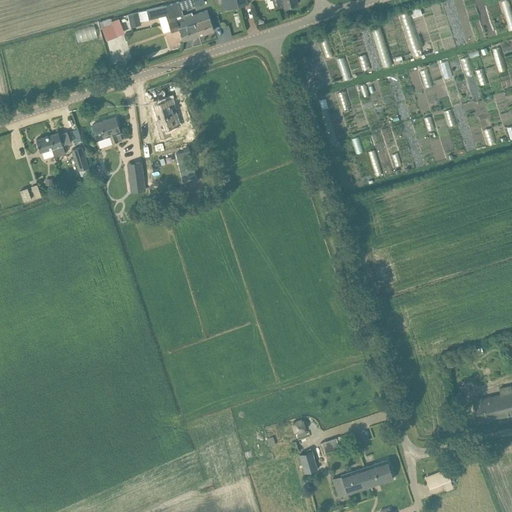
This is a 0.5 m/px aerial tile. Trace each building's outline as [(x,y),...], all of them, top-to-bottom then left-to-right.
[(181,0),(179,1),(182,9),(195,5),(205,2),(203,0),(181,0)] [(224,0),(227,10),(239,7),(236,0),(224,0)] [(284,6),(285,6),(297,3),(297,1),(299,0),(273,0),(275,8),(284,6)] [(164,5),(146,9),(149,19),(158,17),(161,25),(168,23),(170,30),(171,32),(179,29),(183,40),(198,35),(196,27),(188,30),(184,18),(182,9),(179,1),(164,6),(164,5)] [(207,10),(184,18),(188,30),(196,27),(198,35),(214,30),(207,10)] [(131,27),(141,24),(138,11),(128,14),(129,17),(131,27)] [(423,52),(409,11),(400,14),(414,55),(423,52)] [(107,32),(131,27),(129,17),(105,22),(107,32)] [(391,65),(383,26),(374,28),(382,67),(391,65)] [(497,64),(503,63),(500,46),(494,48),(497,64)] [(361,67),(369,66),(367,54),(360,55),(361,67)] [(345,56),(338,58),(344,80),(351,78),(345,56)] [(171,126),(181,122),(173,98),(156,103),(162,122),(159,123),(164,136),(173,133),(171,126)] [(449,126),(458,122),(452,107),(443,110),(449,126)] [(102,121),(92,124),(95,134),(97,141),(98,140),(100,145),(101,146),(112,142),(112,143),(118,141),(122,140),(120,133),(118,126),(115,117),(106,120),(106,121),(103,122),(102,121)] [(76,130),(68,131),(68,140),(76,140),(76,130)] [(63,145),(63,144),(68,142),(65,133),(59,135),(58,132),(50,134),(55,147),(52,148),(54,156),(65,153),(62,145),(63,145)] [(40,152),(52,148),(55,147),(50,134),(36,139),(40,152)] [(80,170),(89,167),(82,146),(73,150),(80,170)] [(197,178),(190,150),(176,153),(183,182),(197,178)] [(146,161),(150,192),(166,190),(162,159),(146,161)] [(136,172),(129,173),(132,191),(146,189),(142,161),(135,162),(136,172)] [(41,196),(37,184),(31,186),(35,198),(41,196)] [(24,201),(31,199),(27,188),(20,190),(24,201)] [(473,401),(476,412),(478,422),(511,413),(511,389),(511,386),(499,388),(500,394),(473,401)] [(453,404),(463,401),(461,393),(451,395),(453,404)] [(301,420),(291,423),(296,437),(305,434),(301,420)] [(289,442),(273,446),(276,455),(291,450),(289,442)] [(372,464),(364,467),(370,485),(393,478),(387,459),(377,462),(372,464)] [(341,475),(333,478),(337,490),(345,487),(347,493),(366,487),(370,485),(364,467),(360,468),(341,474),(341,475)] [(426,477),(430,487),(450,479),(446,470),(426,477)]
